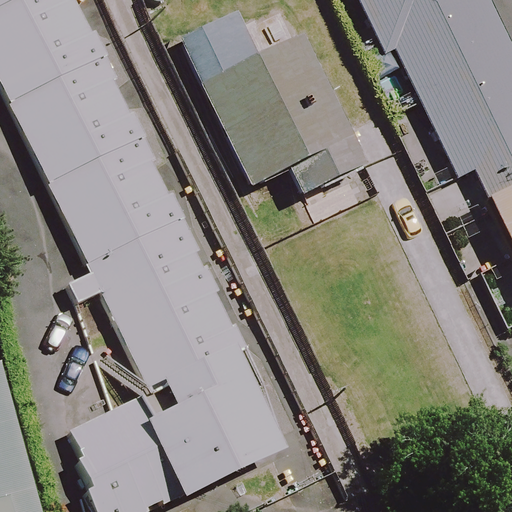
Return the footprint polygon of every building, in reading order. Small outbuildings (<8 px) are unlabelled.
[(0,109),(4,117),(96,68),(63,0),(31,0),(0,16),(0,109)] [(0,0),(0,16),(31,0),(0,0)] [(511,78),(475,0),(344,0),(374,63),(382,60),(443,189),(467,178),(480,206),(472,210),(511,294),(511,78)] [(230,21),(171,49),(192,94),(188,96),(235,200),(280,179),(292,205),(350,178),(290,46),(250,64),(230,21)] [(40,194),(136,150),(96,68),(4,117),(40,194)] [(79,274),(174,230),(136,150),(40,194),(79,274)] [(94,300),(141,399),(127,406),(97,420),(54,441),(82,501),(76,504),(79,511),(152,511),(171,503),(174,509),(282,457),(174,230),(79,274),(82,280),(60,291),(69,312),(94,300)] [(0,511),(26,511),(0,412),(0,511)]
